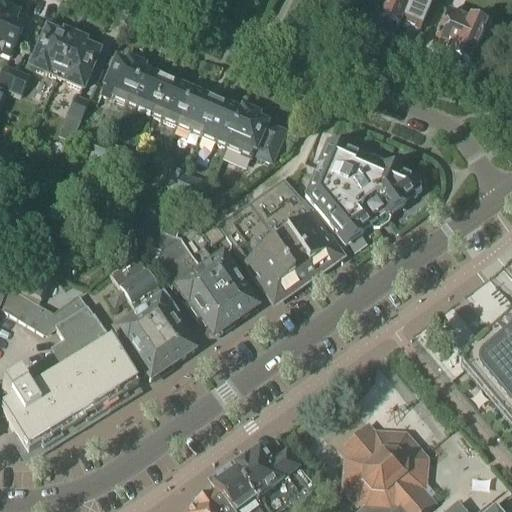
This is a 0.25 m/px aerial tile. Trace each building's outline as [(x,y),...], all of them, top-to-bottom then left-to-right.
[(389,0),(380,23),(381,24),(377,33),(391,39),(395,30),(397,31),(398,28),(417,36),(431,0),(389,0)] [(3,13),(0,19),(0,57),(10,62),(25,28),(15,23),(17,19),(3,13)] [(456,73),(458,73),(459,74),(461,75),(463,74),(465,73),(467,70),(468,70),(469,69),(474,71),(480,58),(474,56),(485,32),(483,32),(487,24),(473,18),(469,25),(448,15),(435,42),(437,43),(433,52),(445,58),(445,59),(453,62),(453,65),(454,65),(454,68),(454,69),(455,70),(456,72),(456,73)] [(61,42),(46,35),(30,73),(56,84),(73,43),(63,38),(61,42)] [(83,47),(73,43),(56,84),(80,95),(97,57),(81,50),(83,47)] [(125,70),(116,66),(101,101),(126,111),(141,76),(143,72),(127,65),(125,70)] [(0,93),(7,97),(17,75),(4,70),(0,79),(0,93)] [(17,75),(7,97),(20,102),(29,81),(17,75)] [(152,122),(166,87),(141,76),(126,111),(152,122)] [(176,133),(191,98),(166,87),(152,122),(176,133)] [(200,143),(215,108),(191,98),(176,133),(200,143)] [(70,148),(88,106),(76,101),(58,142),(70,148)] [(216,150),(225,154),(239,119),(215,108),(200,143),(216,150)] [(225,154),(251,165),(252,162),(270,169),(284,137),(256,125),(258,121),(241,114),(239,119),(225,154)] [(97,143),(89,164),(102,169),(109,147),(97,143)] [(345,160),(346,158),(326,149),(316,173),(322,176),(319,184),(312,181),(303,203),(343,251),(361,238),(360,237),(370,229),(368,225),(381,216),(385,222),(404,209),(403,207),(412,201),(413,202),(419,198),(419,189),(411,186),(410,187),(400,183),(401,181),(380,172),(377,179),(362,173),(364,168),(345,160)] [(136,158),(122,152),(112,175),(126,181),(135,161),(136,158)] [(136,158),(135,161),(126,181),(139,186),(148,163),(136,158)] [(175,170),(162,165),(151,191),(175,201),(184,181),(185,181),(185,180),(173,174),(175,170)] [(185,181),(184,181),(175,201),(187,206),(195,187),(209,193),(210,190),(185,180),(185,181)] [(209,193),(195,187),(187,206),(214,218),(216,211),(203,206),(209,193)] [(312,220),(282,187),(261,202),(310,275),(330,260),(331,256),(323,245),(328,242),(312,220)] [(310,275),(261,202),(241,216),(291,288),(310,275)] [(256,292),(260,289),(268,300),(273,301),(291,288),(241,216),(216,233),(232,256),(231,257),(256,292)] [(159,223),(145,218),(134,244),(147,250),(153,236),(159,223)] [(198,278),(233,327),(234,327),(235,328),(255,314),(256,309),(254,305),(249,306),(243,298),(247,295),(236,281),(233,283),(230,279),(232,277),(221,262),(212,268),(203,255),(207,252),(193,231),(187,236),(159,223),(153,236),(182,248),(180,252),(198,278)] [(202,242),(210,253),(222,245),(214,234),(202,242)] [(153,236),(147,250),(161,256),(158,258),(157,262),(153,265),(187,310),(188,309),(194,318),(191,320),(201,334),(205,332),(208,337),(207,340),(209,342),(212,342),(233,327),(198,278),(180,252),(182,248),(153,236)] [(11,294),(40,307),(56,268),(27,255),(11,294)] [(125,304),(136,321),(169,371),(188,358),(183,350),(182,351),(166,328),(175,322),(134,262),(108,280),(119,296),(125,304)] [(0,311),(7,293),(9,290),(0,286),(0,311)] [(17,298),(7,293),(0,311),(0,315),(8,320),(17,298)] [(107,304),(113,313),(125,304),(119,296),(107,304)] [(26,304),(17,298),(8,320),(17,326),(26,304)] [(28,459),(52,444),(138,391),(109,346),(94,322),(78,301),(53,319),(56,336),(64,347),(50,355),(53,360),(19,381),(2,391),(9,403),(10,403),(12,407),(1,414),(3,418),(2,419),(28,459)] [(35,310),(26,304),(17,326),(27,331),(35,310)] [(45,315),(36,310),(27,331),(36,337),(45,315)] [(53,319),(45,315),(36,337),(46,342),(53,319)] [(460,361),(460,365),(460,368),(461,371),(462,373),(484,399),(511,431),(511,318),(510,319),(507,320),(499,327),(472,350),(464,356),(462,359),(460,361)] [(113,337),(123,351),(124,350),(148,385),(169,371),(136,321),(113,337)] [(367,430),(335,456),(342,465),(339,497),(352,511),(493,511),(492,511),(430,511),(433,510),(427,504),(431,499),(424,491),(426,465),(404,438),(373,437),(367,430)] [(211,489),(214,494),(227,511),(300,511),(315,494),(285,460),(274,468),(264,454),(260,456),(259,455),(211,489)] [(227,511),(214,494),(206,500),(204,499),(202,499),(200,499),(197,500),(195,502),(194,505),(194,507),(194,508),(196,511),(195,511),(227,511)]
